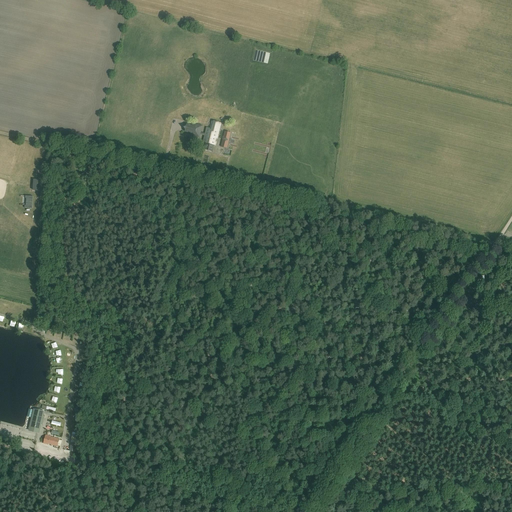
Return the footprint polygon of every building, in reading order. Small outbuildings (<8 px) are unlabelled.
[(215,145),(221,123),(212,121),(210,128),(206,127),(203,141),(206,143),(205,150),(212,151),(214,145),(215,145)] [(203,128),(193,125),(191,135),(200,137),(203,128)] [(227,147),(231,132),(224,130),(221,146),(227,147)] [(25,205),(24,208),(32,208),(33,196),(25,196),(25,198),(26,198),(26,205),(25,205)] [(43,423),(44,418),(42,418),(44,412),(34,410),(29,430),(39,433),(41,422),(43,423)] [(46,435),(43,444),(48,445),(49,444),(51,444),(51,445),(58,447),(60,439),(46,435)]
